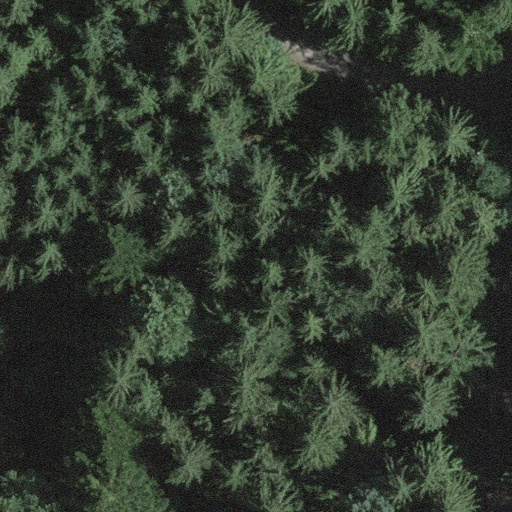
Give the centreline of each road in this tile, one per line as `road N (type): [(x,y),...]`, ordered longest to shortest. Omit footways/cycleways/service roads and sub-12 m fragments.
road 1 (track): [(271,0),(294,28),(390,82),(465,88),(511,76)]
road 2 (track): [(511,292),(485,400),(480,511)]
